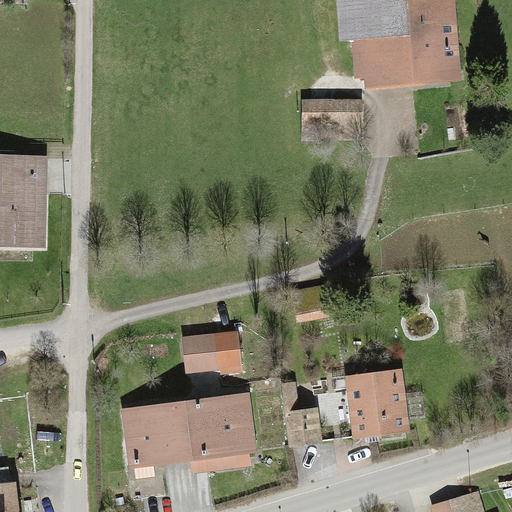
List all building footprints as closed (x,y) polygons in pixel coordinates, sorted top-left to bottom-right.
[(455,78),(450,0),(333,0),(337,41),(351,40),(354,85),(455,78)] [(361,104),(303,104),(304,143),(361,143),(361,104)] [(0,248),(43,249),(42,161),(0,161),(0,248)] [(328,305),(303,307),(304,324),(329,322),(328,305)] [(234,336),(179,341),(182,375),(237,370),(234,336)] [(399,373),(344,378),(350,435),(405,430),(399,373)] [(245,395),(119,411),(126,464),(190,456),(192,473),(254,465),(245,395)] [(287,413),(289,445),(317,443),(315,411),(287,413)] [(0,511),(10,511),(7,484),(0,485),(0,511)] [(431,509),(432,511),(479,511),(476,496),(431,509)]
